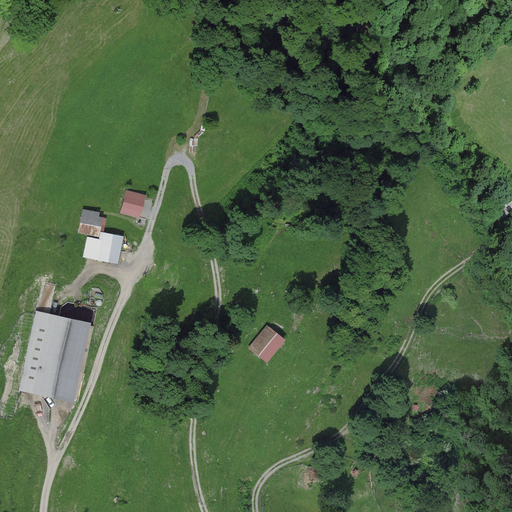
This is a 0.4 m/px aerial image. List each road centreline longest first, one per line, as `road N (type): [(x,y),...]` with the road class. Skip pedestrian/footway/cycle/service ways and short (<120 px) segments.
road 1 (track): [(44,511),(44,492),(146,249),(166,166),(177,159),(190,168),(218,295),(191,457),(205,511)]
road 2 (track): [(255,511),(267,473),(350,427),(404,350),(429,291),(481,249),(511,202)]
